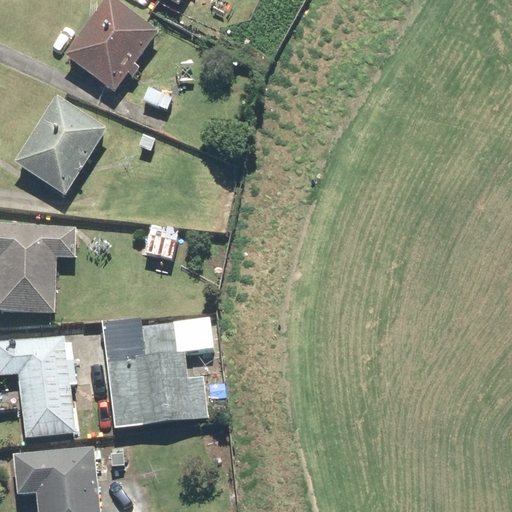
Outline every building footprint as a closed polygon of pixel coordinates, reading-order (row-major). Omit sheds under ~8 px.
[(159,0),(180,11),(185,0),(159,0)] [(134,83),(140,73),(136,70),(159,37),(109,3),(66,64),(116,99),(129,80),(134,83)] [(109,137),(56,104),(14,172),(68,205),(109,137)] [(180,237),(152,231),(145,260),(173,267),(180,237)] [(77,237),(0,234),(0,319),(55,322),(57,265),(75,266),(77,237)] [(140,366),(106,371),(114,436),(211,424),(206,384),(188,387),(184,359),(214,355),(210,323),(136,332),(140,366)] [(27,448),(77,441),(71,391),(77,390),(74,366),(67,367),(64,344),(0,352),(0,385),(19,383),(27,448)] [(101,511),(93,451),(14,462),(19,502),(36,500),(37,511),(101,511)]
